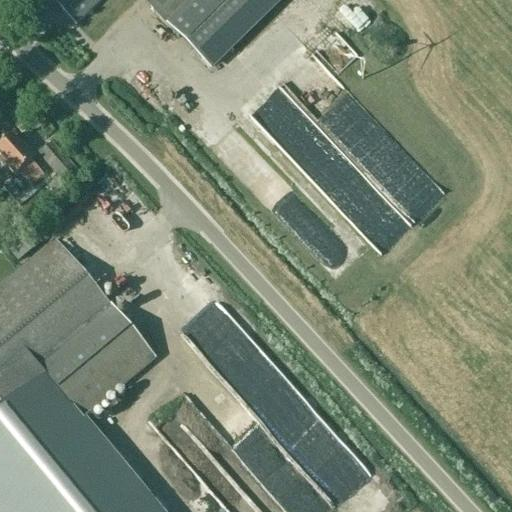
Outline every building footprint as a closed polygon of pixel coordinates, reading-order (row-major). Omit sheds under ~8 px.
[(50,0),(76,26),(102,0),(141,0),(209,69),(278,0),(50,0)] [(329,166),(335,160),(261,86),(244,103),(298,158),(309,147),(329,166)] [(26,182),(32,188),(44,178),(38,171),(32,164),(36,161),(24,148),(22,149),(12,138),(0,148),(0,156),(7,164),(5,166),(16,178),(20,175),(26,182)] [(52,144),(38,157),(66,186),(80,174),(52,144)] [(405,229),(345,165),(321,187),(381,252),(405,229)] [(87,233),(108,213),(90,193),(68,213),(87,233)] [(308,207),(291,227),(342,274),(360,254),(308,207)] [(0,286),(0,401),(8,410),(0,416),(0,511),(157,511),(81,420),(155,359),(56,240),(0,286)] [(98,415),(118,437),(148,409),(127,387),(98,415)]
